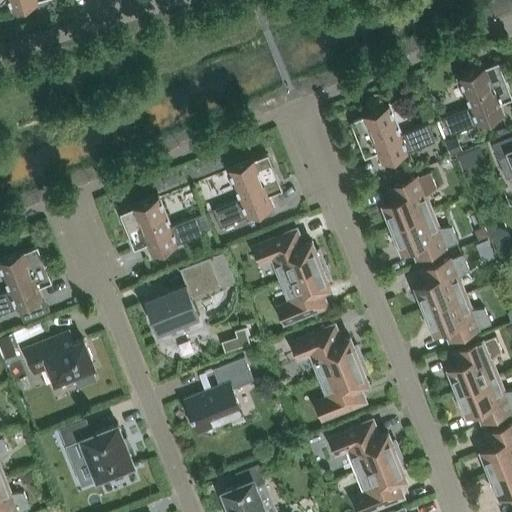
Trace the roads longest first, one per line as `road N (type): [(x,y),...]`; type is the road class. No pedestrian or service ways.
road 1 (residential): [(297,108),(456,511)]
road 2 (residential): [(63,201),(187,511)]
road 3 (residential): [(297,108),(63,201)]
road 4 (residential): [(511,22),(297,108)]
